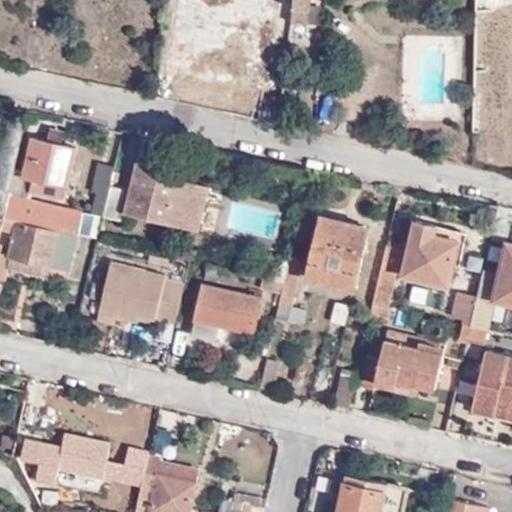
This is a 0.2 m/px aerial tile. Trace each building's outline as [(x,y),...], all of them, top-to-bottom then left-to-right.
[(213,0),(177,0),(173,37),(225,43),(227,23),(229,2),(213,0)] [(296,0),(296,10),(294,24),(311,26),(314,0),(296,0)] [(511,0),(475,0),(474,131),(511,131),(511,0)] [(227,23),(273,29),(275,7),(229,2),(227,23)] [(225,43),(220,83),(265,89),(273,29),(227,23),(225,43)] [(167,77),(220,83),(225,43),(173,37),(167,77)] [(85,216),(83,215),(84,210),(30,198),(32,192),(65,199),(76,146),(32,136),(24,172),(15,171),(10,191),(4,217),(80,233),(85,216)] [(200,232),(211,186),(152,172),(154,165),(136,161),(129,191),(112,186),(109,196),(106,208),(105,216),(125,221),(127,214),(200,232)] [(0,215),(4,217),(10,191),(0,187),(0,215)] [(106,208),(109,196),(99,194),(97,206),(106,208)] [(371,225),(322,214),(308,277),(357,288),(371,225)] [(72,267),(80,233),(4,217),(0,232),(0,279),(6,280),(8,268),(12,255),(52,264),(72,267)] [(390,243),(388,243),(374,302),(390,305),(396,270),(449,283),(460,238),(436,232),(438,224),(416,219),(409,248),(401,246),(402,241),(392,239),(390,243)] [(500,273),(484,270),(478,296),(471,324),(486,328),(494,298),(511,302),(511,240),(508,239),(500,273)] [(193,259),(197,246),(179,241),(176,255),(193,259)] [(50,277),(52,264),(12,255),(8,268),(50,277)] [(265,275),(285,279),(290,258),(265,275)] [(302,261),(290,258),(285,279),(283,290),(278,310),(291,312),(293,306),(298,276),(302,261)] [(177,325),(188,278),(166,274),(163,284),(144,279),(146,269),(111,260),(100,303),(128,310),(127,317),(139,321),(141,316),(177,325)] [(241,270),(209,262),(205,276),(238,284),(241,270)] [(283,290),(285,279),(265,275),(262,286),(283,290)] [(265,290),(251,288),(250,293),(206,283),(194,333),(216,338),(220,323),(255,331),(265,290)] [(457,317),(463,293),(457,292),(452,315),(457,317)] [(471,324),(478,296),(463,293),(457,317),(461,318),(460,322),(471,324)] [(352,307),(334,302),(329,324),(347,329),(352,307)] [(390,305),(374,302),(372,311),(392,316),(394,306),(390,305)] [(98,310),(127,317),(128,310),(100,303),(98,310)] [(306,309),(293,306),(291,312),(290,320),(304,322),(306,309)] [(290,320),(291,312),(278,310),(276,317),(289,320),(290,320)] [(460,322),(457,321),(453,336),(467,340),(471,324),(460,322)] [(483,344),(486,328),(471,324),(467,340),(483,344)] [(418,383),(436,387),(442,363),(444,353),(385,339),(382,355),(366,352),(360,382),(374,385),(375,380),(394,385),(396,378),(418,383)] [(474,405),(496,410),(499,395),(511,398),(511,353),(487,349),(474,405)] [(309,356),(299,353),(293,379),(303,381),(309,356)] [(266,357),(259,387),(274,390),(281,361),(266,357)] [(436,387),(456,391),(461,367),(442,363),(436,387)] [(347,405),(354,377),(341,373),(334,401),(347,405)] [(415,390),(418,383),(396,378),(394,385),(415,390)] [(511,398),(499,395),(496,410),(511,413),(511,398)] [(3,447),(16,450),(19,436),(6,434),(3,447)] [(168,449),(171,437),(160,434),(157,446),(168,449)] [(19,457),(41,504),(64,507),(65,497),(53,494),(56,482),(71,484),(78,450),(64,448),(64,444),(19,436),(16,450),(15,455),(19,457)] [(129,468),(145,472),(150,451),(133,447),(129,468)] [(138,511),(146,511),(147,510),(158,511),(199,511),(200,511),(191,509),(198,479),(158,470),(161,461),(162,456),(150,454),(138,511)] [(158,470),(198,479),(201,469),(161,461),(158,470)] [(400,511),(406,487),(348,473),(339,511),(400,511)] [(245,511),(247,505),(266,507),(269,499),(260,498),(263,486),(237,480),(235,487),(218,484),(214,505),(220,507),(219,511),(245,511)] [(489,511),(491,508),(453,498),(449,511),(489,511)]
